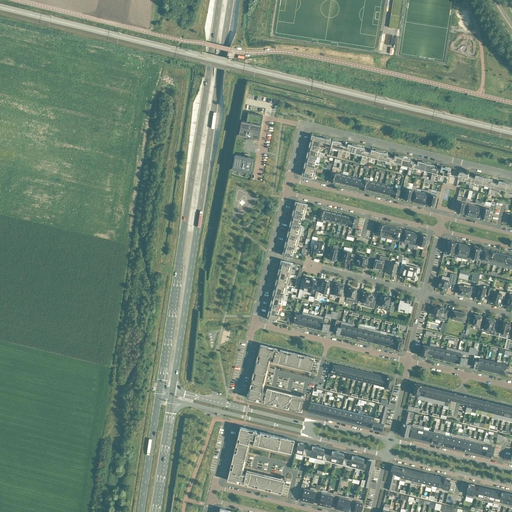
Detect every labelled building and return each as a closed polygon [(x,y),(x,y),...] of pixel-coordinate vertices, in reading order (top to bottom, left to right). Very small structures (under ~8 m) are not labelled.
[(401,12),(402,0),(392,0),(389,27),(398,29),(401,12)] [(243,120),(240,136),(248,137),(247,139),(250,140),(251,138),(258,139),(263,115),(248,112),(246,121),(243,120)] [(337,157),(341,158),(344,146),(341,145),(340,145),(341,142),(337,141),(337,140),(333,139),(331,148),(339,150),(337,157)] [(347,147),(344,146),(341,158),(344,159),(346,152),(354,154),(356,145),(352,144),(352,145),(348,144),(347,147)] [(360,163),(364,164),(367,152),(364,151),(364,148),(360,147),(360,146),(356,145),(354,154),(362,155),(360,163)] [(307,152),(307,154),(316,157),(319,158),(320,152),(318,151),(308,149),(308,152),(307,152)] [(370,152),(367,152),(364,164),(367,164),(368,165),(370,157),(377,159),(380,151),(375,150),(375,151),(371,150),(370,152)] [(380,151),(377,159),(385,161),(385,164),(389,164),(390,157),(387,157),(387,156),(388,154),(383,153),(384,152),(380,151)] [(236,154),(233,169),(235,170),(252,173),(255,158),(250,157),(247,156),(247,154),(244,154),(244,156),(239,155),(236,154)] [(393,158),(390,157),(389,164),(392,165),(393,163),(401,165),(403,157),(399,156),(399,157),(394,155),(394,158),(393,158)] [(403,157),(401,165),(403,165),(402,167),(403,169),(408,170),(407,174),(411,175),(412,170),(414,163),(411,162),(410,162),(411,160),(407,159),(407,158),(403,157)] [(414,163),(412,170),(416,171),(416,169),(424,171),(426,162),(422,161),(422,162),(418,161),(417,164),(414,163)] [(430,163),(426,162),(424,171),(432,173),(430,180),(434,181),(437,169),(434,168),(434,165),(430,164),(430,163)] [(437,169),(434,181),(438,182),(439,174),(448,177),(449,174),(449,172),(450,173),(450,172),(451,168),(445,167),(445,168),(441,167),(440,170),(440,169),(440,170),(437,169)] [(332,169),(329,181),(335,183),(337,173),(338,171),(332,169)] [(314,179),(315,173),(313,172),(303,170),(302,173),(301,176),(314,179)] [(466,183),(470,184),(472,177),(469,177),(468,176),(469,174),(465,173),(465,172),(460,171),(459,174),(458,175),(459,175),(459,177),(458,179),(467,181),(466,183)] [(475,178),(472,177),(470,184),(469,187),(473,188),(474,183),(482,185),(484,177),(480,176),(476,175),(475,178)] [(484,177),(482,185),(490,187),(488,194),(492,195),(495,183),(492,182),(492,180),(488,179),(488,178),(484,177)] [(498,189),(506,191),(508,182),(503,181),(503,182),(499,181),(498,184),(495,183),(492,195),(496,196),(498,189)] [(407,184),(404,183),(402,189),(405,190),(403,199),(404,199),(404,200),(409,201),(409,200),(410,200),(412,192),(412,190),(412,187),(407,186),(407,184)] [(412,190),(412,192),(414,192),(412,202),(417,203),(417,202),(419,202),(421,192),(415,191),(416,186),(413,185),(412,187),(412,190)] [(427,194),(421,192),(419,202),(420,203),(424,205),(427,195),(429,196),(430,194),(431,191),(431,189),(428,189),(427,194)] [(436,198),(439,198),(440,192),(437,191),(437,192),(436,196),(430,194),(429,196),(427,204),(428,205),(433,207),(433,206),(434,206),(436,198)] [(461,197),(458,196),(456,203),(459,203),(457,212),(458,212),(458,213),(463,214),(463,213),(464,213),(466,205),(467,198),(466,202),(461,200),(461,197)] [(471,215),(473,216),(476,203),(470,202),(471,199),(469,199),(467,198),(466,205),(467,205),(469,206),(466,215),(471,216),(471,215)] [(295,205),(294,207),(306,210),(307,204),(295,201),(294,205),(295,205)] [(482,209),(484,209),(485,203),(484,202),(482,202),(481,204),(476,203),(473,216),(474,216),(474,217),(478,218),(481,209),(482,209)] [(485,203),(484,209),(481,218),(482,218),(482,219),(487,220),(487,219),(488,219),(488,217),(490,211),(493,212),(494,205),(491,204),(491,206),(485,205),(485,203)] [(293,210),(292,212),(305,215),(306,210),(294,207),(293,210)] [(325,210),(320,209),(317,221),(323,222),(323,220),(325,210)] [(292,215),(291,218),(301,220),(303,221),(305,215),(292,212),(292,215)] [(290,226),(289,228),(301,231),(302,226),(300,225),(290,223),(289,225),(290,226)] [(375,236),(381,237),(384,225),(378,223),(375,236)] [(384,225),(381,237),(386,238),(390,226),(386,225),(385,226),(384,225)] [(386,238),(392,240),(395,228),(393,228),(393,227),(390,226),(386,238)] [(299,236),(301,231),(289,228),(288,231),(287,233),(299,236)] [(396,228),(395,228),(392,240),(398,241),(401,229),(400,229),(397,228),(396,228)] [(408,245),(411,232),(410,232),(410,231),(405,230),(403,239),(400,238),(398,245),(402,246),(402,243),(403,241),(408,242),(408,245)] [(413,249),(416,249),(418,243),(415,242),(417,233),(413,232),(411,232),(408,245),(414,247),(413,249)] [(287,236),(286,239),(298,242),(299,236),(287,233),(287,236)] [(420,234),(418,243),(416,249),(417,249),(418,245),(424,246),(422,251),(426,252),(427,245),(424,244),(426,236),(426,235),(421,234),(420,234)] [(312,236),(311,243),(314,244),(314,247),(315,248),(314,252),(317,252),(317,253),(322,255),(323,249),(322,249),(324,243),(317,241),(317,237),(312,236)] [(297,247),(298,242),(286,239),(286,242),(285,241),(285,244),(297,247)] [(456,242),(451,241),(451,242),(450,242),(448,250),(445,249),(443,256),(447,257),(447,255),(453,256),(452,258),(453,258),(454,252),(456,243),(456,242)] [(456,257),(462,258),(465,245),(464,245),(464,244),(459,243),(457,252),(454,252),(453,258),(456,259),(456,257)] [(284,247),(284,249),(296,252),(297,247),(285,244),(284,246),(284,247)] [(467,246),(465,245),(462,258),(468,260),(467,262),(471,263),(472,256),(469,255),(471,246),(467,245),(467,246)] [(329,251),(328,251),(327,256),(328,256),(327,258),(331,259),(331,260),(334,261),(336,254),(339,254),(341,248),(338,247),(337,250),(330,248),(329,251)] [(476,264),(480,265),(481,258),(478,257),(480,249),(480,248),(475,247),(475,248),(474,247),(472,256),(471,263),(472,259),(477,261),(476,264)] [(296,252),(284,249),(283,252),(282,255),(292,257),(293,252),(296,252)] [(340,262),(349,264),(350,260),(351,257),(354,258),(355,255),(355,254),(351,254),(351,252),(343,250),(340,262)] [(482,262),(488,263),(491,252),(489,251),(489,250),(486,250),(485,250),(482,262)] [(491,251),(491,252),(488,263),(493,264),(496,252),(491,251)] [(493,264),(499,266),(502,253),(499,253),(498,253),(496,253),(497,252),(496,252),(493,264)] [(368,257),(364,256),(364,255),(358,253),(357,259),(356,260),(358,260),(357,266),(361,267),(361,268),(365,269),(366,263),(367,263),(367,260),(368,257)] [(499,266),(505,267),(507,256),(506,255),(505,254),(502,253),(499,266)] [(384,257),(380,256),(380,259),(379,262),(375,261),(375,262),(374,262),(373,269),(376,270),(380,271),(381,269),(382,269),(383,265),(386,266),(388,258),(384,257)] [(412,279),(414,280),(415,280),(416,279),(417,279),(417,278),(417,277),(417,276),(416,276),(416,275),(415,275),(416,271),(418,272),(419,268),(406,264),(407,260),(403,259),(402,259),(402,262),(399,273),(403,274),(402,277),(405,277),(405,279),(411,280),(412,279)] [(280,263),(280,266),(292,269),(293,263),(281,260),(280,263)] [(390,262),(387,273),(389,274),(389,275),(393,275),(393,274),(395,275),(396,271),(399,262),(396,261),(395,263),(390,262)] [(278,271),(290,274),(292,269),(280,266),(279,269),(278,271)] [(277,276),(289,279),(290,274),(278,271),(277,274),(278,274),(277,276)] [(474,272),(472,281),(478,282),(480,274),(474,272)] [(438,289),(443,290),(443,291),(447,292),(449,283),(455,285),(457,275),(451,273),(449,281),(442,279),(441,282),(440,282),(438,289)] [(275,282),(288,285),(289,279),(277,276),(276,279),(275,282)] [(305,279),(302,278),(297,297),(302,298),(304,290),(313,292),(314,288),(315,288),(315,284),(316,280),(315,280),(315,279),(312,278),(311,279),(305,278),(305,279)] [(329,285),(328,285),(329,282),(328,282),(328,281),(325,280),(325,281),(322,280),(320,288),(317,287),(314,299),(317,300),(319,295),(322,296),(322,293),(328,294),(330,287),(329,287),(329,285)] [(274,287),(286,290),(288,285),(275,282),(275,284),(274,287)] [(337,283),(336,284),(333,294),(333,295),(340,297),(339,299),(343,300),(342,304),(343,304),(345,293),(342,292),(343,289),(342,289),(343,285),(340,285),(340,283),(337,283)] [(459,285),(458,290),(459,291),(459,294),(465,295),(465,296),(470,297),(471,294),(472,294),(472,292),(471,291),(472,289),(472,286),(465,284),(464,286),(459,285)] [(492,288),(488,287),(484,286),(484,288),(479,287),(477,298),(480,299),(480,300),(483,301),(485,295),(487,295),(490,295),(492,288)] [(273,290),(273,292),(285,295),(286,290),(274,287),(274,290),(273,290)] [(348,293),(346,299),(353,301),(352,302),(357,303),(359,295),(355,294),(356,289),(351,288),(349,288),(349,290),(348,290),(347,293),(348,293)] [(492,303),(497,305),(497,303),(500,304),(500,301),(501,301),(501,298),(505,299),(506,292),(500,290),(499,293),(494,292),(493,296),(494,296),(492,303)] [(371,292),(366,291),(366,292),(364,292),(363,293),(362,294),(363,295),(362,297),(361,297),(360,301),(361,301),(361,302),(369,304),(368,307),(373,308),(376,298),(373,297),(373,296),(370,295),(371,292)] [(273,295),(272,297),(284,300),(285,295),(273,292),(272,295),(273,295)] [(389,297),(387,297),(387,296),(386,296),(386,295),(386,294),(385,294),(384,294),(383,294),(383,295),(381,295),(381,296),(380,296),(380,297),(378,305),(384,306),(384,310),(390,311),(392,301),(389,300),(389,299),(389,298),(389,297)] [(271,300),(270,303),(280,305),(283,306),(284,300),(272,297),(271,300)] [(407,300),(407,301),(400,300),(398,308),(405,309),(404,312),(408,313),(408,312),(411,313),(412,306),(410,306),(411,301),(407,300)] [(431,311),(431,312),(431,313),(432,313),(432,314),(433,314),(436,315),(435,319),(441,320),(442,318),(446,319),(448,311),(444,310),(444,309),(443,309),(444,307),(439,306),(439,308),(435,307),(435,310),(434,309),(433,310),(432,310),(432,311),(431,311)] [(454,311),(454,313),(452,313),(452,316),(451,318),(465,321),(465,319),(466,319),(467,316),(466,316),(467,313),(462,312),(462,313),(454,311)] [(302,312),(302,315),(299,324),(299,325),(301,326),(301,325),(305,325),(308,313),(302,312)] [(276,321),(278,316),(268,313),(267,316),(267,319),(276,321)] [(293,323),(299,324),(302,315),(298,314),(299,313),(295,313),(294,316),(293,320),(294,320),(293,323)] [(308,328),(310,328),(314,315),(308,313),(305,325),(309,326),(308,327),(308,328)] [(473,325),(477,326),(476,329),(482,330),(483,324),(480,324),(481,319),(482,319),(482,318),(482,316),(481,316),(481,315),(478,314),(478,315),(475,315),(475,316),(473,325)] [(314,315),(310,328),(312,329),(312,328),(312,327),(316,328),(319,316),(314,315)] [(319,330),(321,331),(325,317),(319,316),(316,328),(320,329),(319,330)] [(325,317),(321,331),(323,331),(324,330),(327,331),(330,319),(325,317)] [(485,329),(490,331),(489,333),(496,335),(497,329),(494,328),(494,327),(495,320),(487,318),(485,329)] [(338,335),(342,321),(336,320),(333,332),(336,333),(337,333),(336,334),(336,335),(338,335)] [(340,334),(344,335),(347,323),(342,321),(338,335),(340,335),(340,334)] [(501,325),(500,330),(501,330),(500,333),(508,335),(508,333),(509,333),(510,327),(509,327),(510,323),(503,322),(502,325),(501,325)] [(347,323),(344,335),(348,336),(347,337),(349,338),(352,327),(353,324),(352,324),(347,323)] [(357,328),(355,338),(359,339),(359,340),(358,340),(360,340),(364,327),(358,325),(357,328)] [(352,327),(349,338),(351,338),(352,337),(355,338),(357,328),(352,327)] [(363,340),(366,340),(369,328),(364,327),(360,340),(362,341),(363,340)] [(369,328),(366,340),(370,341),(370,342),(369,342),(369,343),(371,343),(375,330),(369,328)] [(374,342),(377,343),(380,334),(381,331),(375,330),(371,343),(373,344),(374,343),(373,343),(374,342)] [(385,345),(388,346),(391,334),(386,332),(385,335),(383,346),(385,346),(385,345)] [(392,348),(394,349),(397,338),(396,338),(397,335),(391,334),(388,346),(392,347),(392,348)] [(397,338),(394,349),(397,350),(398,350),(400,350),(401,348),(402,344),(401,344),(402,339),(397,338)] [(436,345),(430,343),(430,346),(427,357),(429,357),(429,356),(433,357),(436,347),(436,345)] [(266,389),(266,391),(263,391),(271,358),(274,359),(273,361),(273,363),(310,372),(311,371),(314,358),(260,345),(247,398),(301,411),(304,398),(304,397),(267,387),(266,389)] [(426,357),(427,357),(430,346),(424,345),(423,349),(422,349),(421,353),(421,355),(423,356),(426,357)] [(440,359),(444,360),(447,347),(446,350),(441,349),(438,359),(440,360),(440,359)] [(447,362),(449,362),(453,349),(447,347),(444,360),(448,360),(447,361),(447,362)] [(469,354),(472,354),(473,348),(470,347),(469,353),(464,351),(460,365),(462,365),(463,364),(466,365),(469,356),(468,356),(469,354)] [(477,369),(480,358),(480,356),(475,355),(477,349),(473,348),(472,354),(475,355),(474,357),(472,366),(475,367),(476,367),(475,368),(475,369),(477,369)] [(452,361),(455,362),(458,350),(453,349),(449,362),(451,363),(451,362),(452,361)] [(458,364),(460,365),(464,351),(458,350),(455,362),(459,363),(459,364),(458,364)] [(485,360),(480,358),(477,369),(479,370),(479,369),(479,368),(483,369),(485,360)] [(496,362),(491,361),(488,372),(490,372),(491,371),(494,372),(496,362)] [(496,362),(494,372),(498,373),(498,374),(497,374),(500,375),(500,373),(502,364),(496,362)] [(334,374),(337,375),(340,365),(333,364),(332,366),(331,370),(330,374),(334,374)] [(505,365),(502,364),(500,373),(506,375),(507,372),(507,373),(508,368),(509,365),(505,364),(505,365)] [(384,387),(385,387),(387,376),(384,375),(384,376),(381,375),(379,385),(384,386),(384,387)] [(388,376),(387,376),(385,387),(390,388),(391,384),(392,384),(393,380),(393,378),(391,377),(388,376)] [(417,383),(414,383),(414,385),(413,385),(412,389),(413,390),(412,394),(418,395),(420,384),(417,383)] [(420,384),(418,395),(417,399),(422,400),(426,386),(423,386),(424,385),(420,384)] [(431,388),(426,386),(422,400),(428,401),(431,388)] [(431,388),(428,401),(433,402),(436,389),(431,388)] [(437,389),(436,389),(433,402),(438,404),(441,390),(439,390),(439,389),(437,388),(437,389)] [(442,390),(441,390),(438,404),(443,405),(446,391),(445,391),(445,390),(442,390)] [(446,391),(443,405),(448,406),(449,406),(450,399),(452,393),(450,392),(447,391),(447,392),(446,391)] [(452,393),(450,399),(454,400),(455,400),(456,401),(459,401),(460,396),(460,395),(456,394),(455,393),(452,393)] [(460,396),(459,401),(462,402),(463,402),(467,403),(469,397),(468,397),(466,396),(464,396),(460,395),(460,396)] [(467,403),(465,410),(466,410),(471,412),(474,398),(473,398),(474,397),(471,397),(469,397),(467,403)] [(476,399),(474,398),(471,412),(476,413),(479,399),(476,398),(476,399)] [(481,400),(479,399),(476,413),(481,414),(485,401),(484,401),(484,400),(481,399),(481,400)] [(481,414),(486,416),(490,402),(485,401),(481,414)] [(495,403),(490,402),(486,416),(492,417),(495,403)] [(492,417),(497,418),(500,405),(495,403),(492,417)] [(374,417),(371,428),(372,427),(381,430),(381,429),(383,424),(383,422),(383,421),(385,412),(387,406),(380,404),(378,411),(382,412),(380,419),(374,417)] [(505,406),(500,405),(497,418),(502,419),(505,406)] [(502,419),(507,421),(511,407),(505,406),(502,419)] [(403,424),(401,434),(407,436),(408,431),(409,432),(411,425),(409,425),(406,424),(407,422),(408,422),(409,418),(412,419),(414,413),(406,411),(405,417),(404,421),(405,421),(404,422),(403,424)] [(411,425),(409,432),(411,432),(410,436),(411,436),(410,437),(413,437),(416,437),(418,425),(413,424),(412,425),(411,425)] [(424,427),(418,425),(416,437),(421,439),(423,429),(424,427)] [(240,428),(228,474),(227,479),(227,480),(228,480),(243,484),(245,475),(245,474),(242,473),(243,469),(244,469),(243,469),(245,461),(246,461),(245,461),(247,452),(248,453),(248,452),(247,452),(249,444),(250,444),(249,444),(250,440),(253,441),(256,431),(241,427),(240,427),(240,428)] [(435,442),(437,443),(440,430),(434,429),(433,432),(434,432),(431,441),(432,441),(432,442),(435,443),(435,442)] [(446,432),(440,430),(437,443),(438,443),(440,444),(440,443),(442,444),(445,435),(446,432)] [(256,431),(253,441),(253,444),(253,445),(252,445),(253,445),(257,446),(263,448),(264,448),(270,449),(270,450),(270,449),(277,451),(283,453),(284,453),(289,454),(290,454),(290,455),(290,454),(291,453),(294,440),(256,431)] [(451,433),(450,436),(448,445),(449,446),(451,447),(452,446),(453,447),(456,435),(451,433)] [(462,436),(456,435),(453,447),(454,447),(457,448),(459,448),(462,436)] [(468,437),(462,436),(459,448),(460,448),(460,449),(462,449),(463,449),(465,449),(468,437)] [(473,439),(468,437),(465,449),(470,451),(473,439)] [(478,440),(473,439),(470,451),(475,452),(478,440)] [(483,441),(478,440),(475,452),(480,453),(483,441)] [(483,441),(480,453),(486,455),(489,442),(483,441)] [(489,442),(486,455),(491,456),(492,453),(493,454),(493,451),(493,450),(494,444),(489,442)] [(295,454),(305,456),(307,450),(303,449),(304,444),(303,444),(303,443),(300,443),(298,443),(298,444),(295,454)] [(305,456),(315,459),(318,448),(318,447),(315,446),(315,447),(313,446),(312,446),(312,447),(311,451),(307,450),(305,456)] [(315,459),(325,461),(327,455),(323,454),(324,449),(318,448),(315,459)] [(325,461),(335,464),(338,452),(335,451),(335,452),(333,451),(332,451),(332,452),(331,456),(327,455),(325,461)] [(335,464),(345,466),(347,460),(343,459),(344,454),(338,452),(335,464)] [(345,466),(355,468),(358,457),(355,456),(355,457),(353,456),(352,456),(352,457),(351,461),(347,460),(345,466)] [(355,468),(365,471),(367,464),(363,463),(364,459),(358,457),(355,468)] [(368,460),(367,464),(365,471),(368,472),(368,474),(367,474),(365,480),(362,480),(360,486),(367,488),(371,472),(374,461),(368,460)] [(401,477),(403,468),(393,466),(391,472),(387,489),(394,491),(396,484),(392,484),(394,475),(400,477),(401,477)] [(400,477),(399,480),(400,480),(405,482),(408,469),(403,468),(401,477),(400,477)] [(246,471),(245,474),(245,475),(243,484),(281,493),(284,480),(284,479),(278,477),(277,477),(271,476),(271,475),(271,476),(264,474),(258,472),(257,472),(251,471),(251,470),(251,471),(247,470),(247,469),(246,470),(247,470),(246,471)] [(413,471),(408,469),(405,482),(410,483),(413,471)] [(418,472),(413,471),(410,483),(415,484),(418,472)] [(421,483),(424,473),(418,472),(415,484),(421,485),(421,483)] [(426,484),(426,487),(431,488),(432,485),(434,476),(429,475),(427,484),(426,484)] [(437,486),(436,489),(442,491),(445,478),(439,477),(437,486)] [(446,479),(445,478),(442,491),(447,492),(449,485),(450,485),(450,483),(450,482),(450,481),(450,480),(448,479),(449,479),(446,478),(446,479)] [(303,501),(307,502),(310,487),(310,490),(304,489),(306,484),(302,483),(300,492),(303,493),(301,500),(304,501),(303,501)] [(466,497),(465,500),(472,502),(473,498),(473,497),(476,498),(478,491),(474,490),(475,486),(473,486),(474,485),(471,484),(471,485),(469,484),(468,485),(468,487),(467,487),(467,490),(466,497)] [(479,487),(478,491),(476,498),(476,499),(482,500),(485,488),(482,488),(482,487),(480,486),(480,487),(479,487)] [(317,496),(319,490),(316,489),(311,488),(311,487),(310,487),(307,502),(310,503),(310,502),(313,503),(315,495),(317,496)] [(485,488),(482,500),(483,501),(487,502),(490,490),(488,489),(488,488),(485,488)] [(493,503),(496,491),(493,490),(494,490),(491,489),(491,490),(490,490),(487,502),(493,503)] [(321,505),(324,506),(328,492),(327,494),(322,493),(322,490),(319,490),(317,496),(320,497),(319,504),(321,505)] [(328,492),(324,506),(328,507),(328,506),(330,507),(332,500),(335,500),(337,492),(334,491),(333,493),(328,492)] [(498,504),(501,492),(499,492),(499,491),(496,491),(493,503),(498,504)] [(338,510),(342,511),(345,496),(340,495),(339,494),(339,495),(337,494),(337,492),(335,500),(338,501),(336,508),(338,509),(338,510)] [(501,492),(498,504),(504,506),(507,494),(506,493),(503,492),(503,493),(501,492)] [(352,505),(354,496),(354,498),(351,498),(351,497),(350,497),(345,496),(342,511),(345,511),(348,511),(349,504),(352,505)] [(363,500),(362,500),(357,499),(358,497),(354,496),(352,505),(355,505),(353,511),(360,511),(361,511),(360,511),(363,500)]
